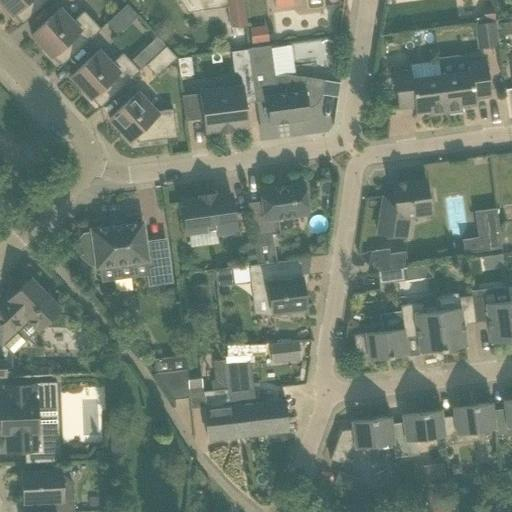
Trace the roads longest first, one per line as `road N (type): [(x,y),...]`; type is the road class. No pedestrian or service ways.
road 1 (residential): [(101,173),(323,148),(346,138),(372,0)]
road 2 (residential): [(330,389),(324,373),(354,169),(374,155),(511,136)]
road 3 (residential): [(330,389),(511,371)]
road 4 (residential): [(101,173),(95,145),(0,49)]
road 5 (residential): [(0,261),(101,173)]
